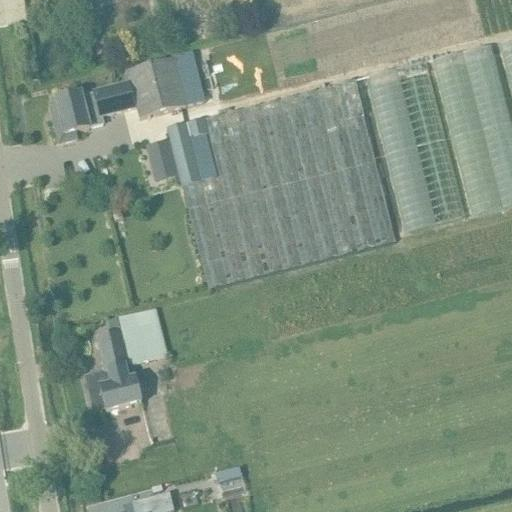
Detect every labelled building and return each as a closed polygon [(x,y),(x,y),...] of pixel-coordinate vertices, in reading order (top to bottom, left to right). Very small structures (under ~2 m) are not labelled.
[(309,26),(209,50),(220,100),(321,77),(309,26)] [(511,40),(503,42),(511,89),(511,40)] [(366,77),(401,235),(511,209),(511,121),(495,48),(366,77)] [(89,132),(89,131),(104,127),(102,121),(136,112),(139,122),(186,110),(174,63),(127,75),(129,85),(93,94),(93,97),(81,100),(81,97),(56,103),(61,124),(54,126),(59,147),(76,142),(74,136),(89,132)] [(208,292),(395,245),(354,83),(167,131),(170,143),(179,179),(208,292)] [(179,179),(170,143),(145,149),(155,185),(179,179)] [(103,281),(95,301),(108,306),(115,286),(103,281)] [(142,407),(132,369),(170,360),(157,312),(107,325),(109,336),(96,340),(104,376),(94,378),(97,392),(89,394),(94,414),(105,412),(106,415),(142,407)]
